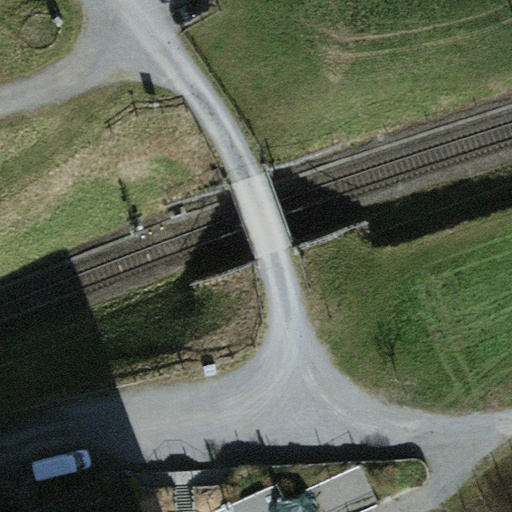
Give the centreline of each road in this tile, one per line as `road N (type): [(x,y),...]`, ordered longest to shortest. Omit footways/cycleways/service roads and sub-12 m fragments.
road 1 (track): [(0,472),(292,385)]
road 2 (track): [(292,385),(387,429),(491,435),(511,427)]
